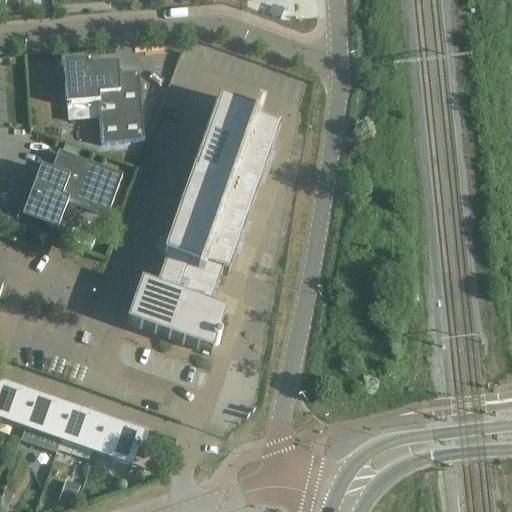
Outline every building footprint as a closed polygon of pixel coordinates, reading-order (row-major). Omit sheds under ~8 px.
[(87,63),(59,65),(59,67),(61,67),(64,107),(96,105),(99,147),(142,144),(137,76),(117,77),(116,66),(86,68),(86,65),(88,64),(87,63)] [(252,116),(217,104),(163,257),(165,258),(153,290),(140,286),(125,326),(210,355),(213,346),(214,346),(215,346),(216,346),(217,345),(218,345),(219,343),(219,342),(219,341),(218,340),(218,339),(217,339),(217,338),(216,338),(224,315),(208,309),(220,275),(226,277),(278,128),(275,127),(274,129),(257,124),(261,110),(255,108),(252,116)] [(39,169),(29,198),(25,196),(26,194),(25,194),(15,221),(16,221),(17,219),(55,234),(66,204),(106,218),(121,178),(57,154),(50,173),(39,169)] [(0,422),(24,430),(34,399),(0,387),(0,422)] [(59,443),(70,412),(34,399),(24,430),(59,443)] [(94,455),(105,424),(70,412),(59,443),(94,455)] [(105,424),(94,455),(130,468),(141,437),(105,424)]
